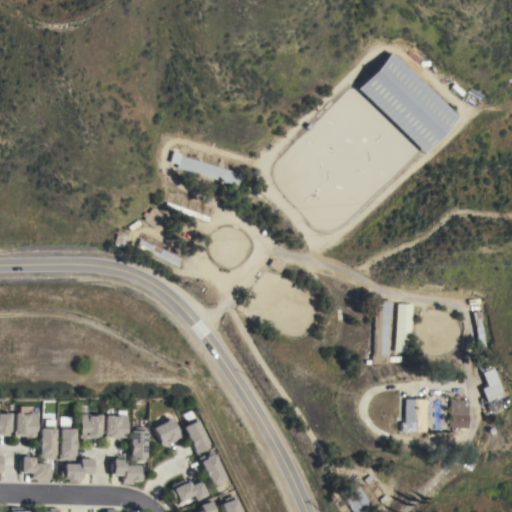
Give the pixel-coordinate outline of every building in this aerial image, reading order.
[(457,117),(423,153),(355,89),(390,52),(457,117)] [(173,151),(181,153),(180,156),(250,176),(246,188),(176,167),(177,164),(170,162),(173,151)] [(165,206),(167,202),(209,217),(207,221),(165,206)] [(152,207),(163,215),(155,227),(143,219),(152,207)] [(135,246),(139,238),(179,258),(175,266),(135,246)] [(372,300),(390,300),(390,316),(389,316),(389,363),(371,363),(371,354),(372,354),(372,300)] [(397,303),(413,304),(409,353),(393,352),(397,303)] [(487,346),(479,347),(473,312),(480,310),(487,346)] [(504,392),(508,390),(511,399),(489,409),(485,401),(486,401),(481,388),(487,385),(481,373),(493,367),(504,392)] [(424,399),(424,400),(429,400),(429,418),(424,418),(424,431),(398,431),(398,430),(396,430),(396,425),(398,425),(398,422),(402,422),(402,419),(400,419),(400,408),(402,408),(402,399),(424,399)] [(467,428),(448,428),(449,400),(467,400),(467,428)] [(12,412),(17,412),(17,406),(26,406),(25,413),(34,413),(34,434),(32,434),(32,438),(24,437),(24,436),(12,436),(12,412)] [(103,415),(115,415),(115,410),(124,410),(124,438),(117,438),(103,438),(103,415)] [(0,412),(8,413),(8,431),(7,431),(7,436),(0,435),(0,412)] [(98,414),(98,433),(98,437),(85,437),(85,439),(78,439),(78,437),(76,437),(77,414),(98,414)] [(166,444),(165,443),(159,446),(150,427),(163,421),(163,420),(169,417),(170,420),(178,438),(166,444)] [(208,447),(194,454),(191,448),(186,439),(185,439),(184,436),(185,435),(180,427),(194,420),(208,447)] [(133,427),(144,427),(143,462),(127,461),(128,445),(127,445),(127,439),(128,439),(128,431),(132,431),(133,427)] [(53,459),(37,459),(37,448),(37,438),(38,428),(53,429),(53,459)] [(72,439),(73,439),(73,449),(72,449),(72,460),(56,460),(57,428),(73,429),(72,439)] [(215,486),(213,483),(209,485),(205,476),(204,477),(200,468),(201,468),(197,461),(198,461),(197,457),(210,451),(223,478),(225,481),(215,486)] [(34,481),(34,479),(29,479),(29,473),(16,473),(17,457),(32,457),(32,463),(47,464),(47,468),(49,469),(49,470),(50,470),(50,477),(49,477),(49,479),(47,479),(47,482),(34,481)] [(67,482),(67,479),(59,479),(59,477),(58,477),(58,470),(60,470),(60,469),(62,469),(62,464),(77,464),(77,458),(91,458),(91,474),(79,474),(79,478),(78,478),(78,482),(67,482)] [(120,483),(120,475),(109,474),(110,459),(122,459),(122,465),(137,465),(137,470),(139,470),(139,472),(140,472),(140,479),(139,479),(139,481),(131,481),(131,484),(120,483)] [(371,511),(351,511),(336,490),(357,475),(362,482),(356,485),(374,510),(371,511)] [(206,495),(192,501),(191,499),(189,496),(176,502),(174,498),(173,498),(172,497),(170,498),(168,492),(169,491),(168,489),(170,488),(169,485),(180,480),(181,482),(186,480),(188,485),(199,480),(206,495)] [(222,511),(218,504),(222,502),(221,499),(232,495),(233,499),(232,499),(237,511),(222,511)] [(196,511),(199,511),(197,505),(210,500),(214,511),(196,511)]
